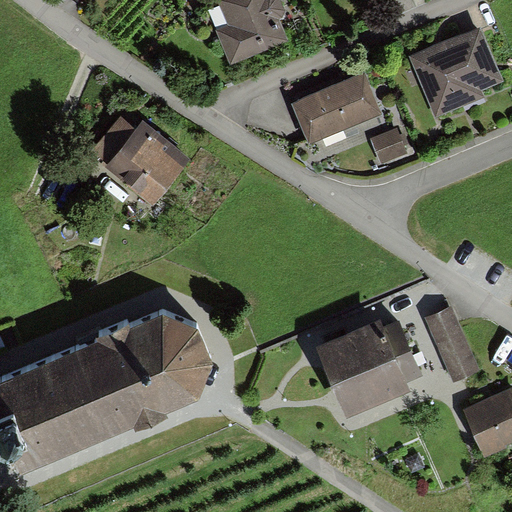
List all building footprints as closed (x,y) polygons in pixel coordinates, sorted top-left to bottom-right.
[(217,27),(231,60),(289,36),(280,15),(283,13),(285,5),(282,0),(220,0),(222,3),(230,21),(217,27)] [(481,22),(409,53),(436,114),(485,93),(482,86),(504,76),(481,22)] [(364,69),(293,99),(310,139),(381,109),(364,69)] [(153,201),(190,153),(140,115),(135,121),(121,110),(94,145),(106,155),(104,158),(128,176),(125,180),(131,184),(153,201)] [(396,126),(371,136),(381,160),(406,150),(396,126)] [(155,300),(0,368),(0,424),(17,461),(201,382),(214,343),(197,309),(155,300)] [(451,301),(426,312),(452,374),(477,364),(451,301)] [(379,310),(318,336),(347,405),(409,379),(406,372),(422,365),(414,344),(400,312),(383,319),(379,310)] [(511,383),(488,394),(465,404),(485,450),(511,438),(511,383)]
